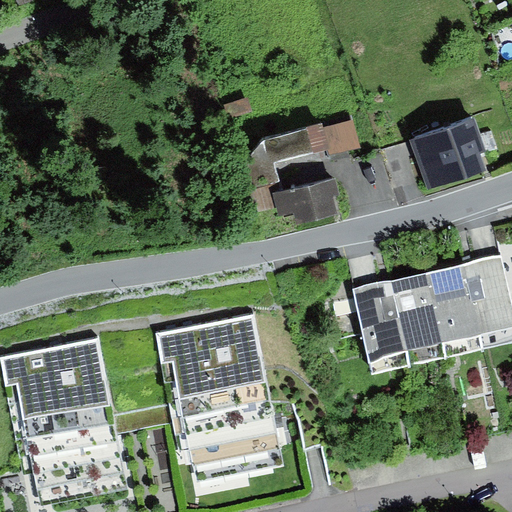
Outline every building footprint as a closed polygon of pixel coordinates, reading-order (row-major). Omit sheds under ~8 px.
[(475,107),(410,129),(428,181),(486,162),(480,144),(487,142),(475,107)] [(354,114),(324,121),(330,145),(330,148),(360,141),(354,114)] [(322,116),(309,120),(316,148),(330,145),(324,121),(322,116)] [(244,154),(251,182),(277,176),(273,159),(316,148),(309,120),(262,131),(244,154)] [(280,184),(273,185),(277,203),(279,208),(293,205),(296,215),(336,204),(332,189),(340,186),(336,169),(280,184)] [(277,176),(251,182),(256,208),(277,203),(273,185),(280,184),(277,176)] [(511,295),(501,248),(465,256),(485,344),(511,337),(511,295)] [(379,271),(377,256),(350,260),(353,275),(379,271)] [(465,256),(429,265),(447,352),(485,344),(465,256)] [(429,265),(395,272),(413,359),(447,352),(429,265)] [(395,272),(356,281),(373,367),(413,359),(395,272)] [(253,311),(159,331),(193,486),(286,465),(253,311)] [(100,336),(2,356),(33,511),(35,511),(132,493),(100,336)]
